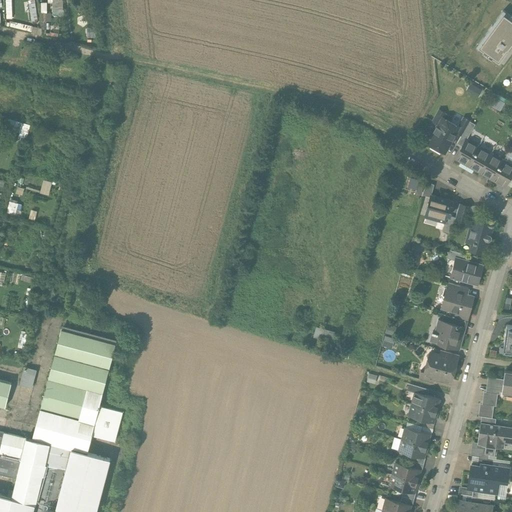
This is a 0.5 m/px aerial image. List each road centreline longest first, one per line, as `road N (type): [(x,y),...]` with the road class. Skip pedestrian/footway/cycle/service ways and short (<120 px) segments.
road 1 (track): [(408,150),(321,102),(0,28)]
road 2 (residential): [(431,511),(511,222)]
road 3 (residential): [(511,213),(408,150)]
